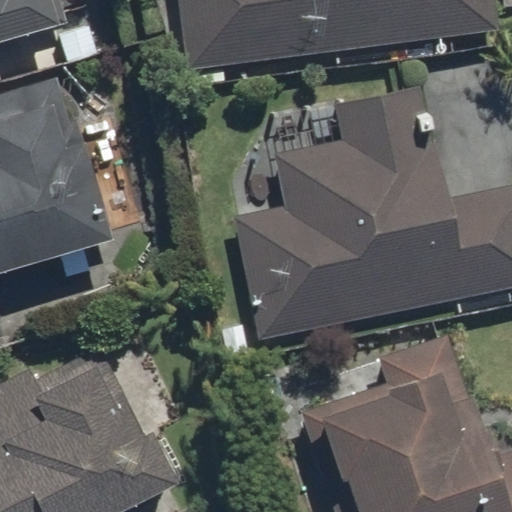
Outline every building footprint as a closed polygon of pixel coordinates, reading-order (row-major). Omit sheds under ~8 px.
[(0,0),(0,45),(63,28),(55,0),(0,0)] [(169,0),(179,73),(494,33),(490,0),(169,0)] [(62,122),(50,80),(0,94),(0,275),(111,244),(75,119),(62,122)] [(225,221),(249,341),(511,287),(511,187),(439,203),(416,87),(328,104),(335,142),(265,156),(276,211),(225,221)] [(511,511),(511,450),(483,460),(442,339),(383,359),(390,380),(287,415),(320,511),(511,511)] [(21,365),(0,375),(0,511),(121,511),(171,489),(103,345),(29,380),(21,365)]
